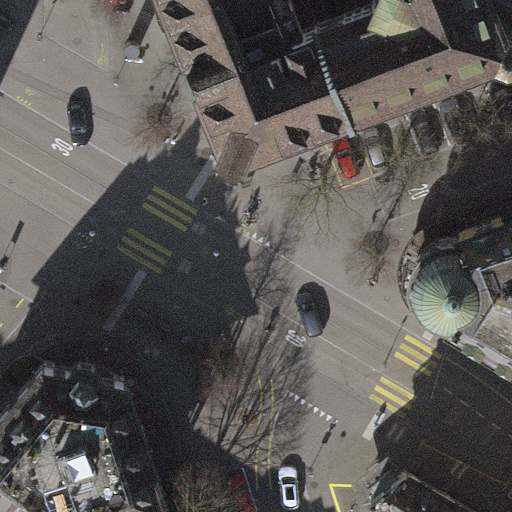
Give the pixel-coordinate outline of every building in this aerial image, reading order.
[(301,31),(289,0),(168,0),(223,135),(251,145),(350,107),(318,23),(301,31)] [(372,0),(372,2),(318,23),(350,107),(509,46),(491,0),(372,0)] [(439,313),(511,357),(511,206),(440,232),(422,243),(413,261),(413,280),(423,301),(439,313)] [(37,362),(0,405),(0,499),(18,511),(107,511),(155,497),(116,377),(37,362)] [(478,511),(396,463),(362,488),(370,511),(478,511)]
